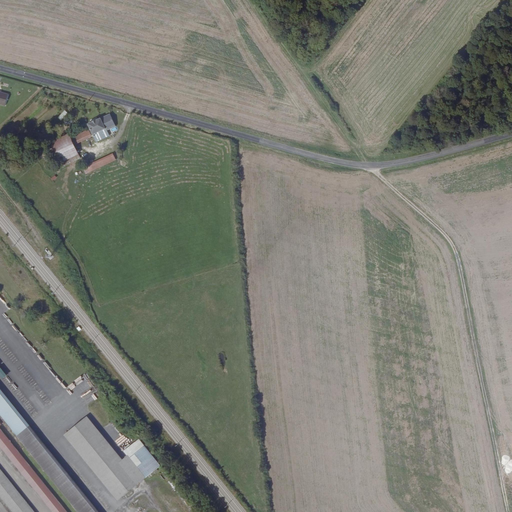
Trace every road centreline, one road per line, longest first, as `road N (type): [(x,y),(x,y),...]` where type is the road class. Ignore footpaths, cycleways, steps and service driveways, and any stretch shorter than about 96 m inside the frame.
road 1 (tertiary): [(511,131),(365,165),(0,67)]
road 2 (track): [(251,0),(368,165)]
